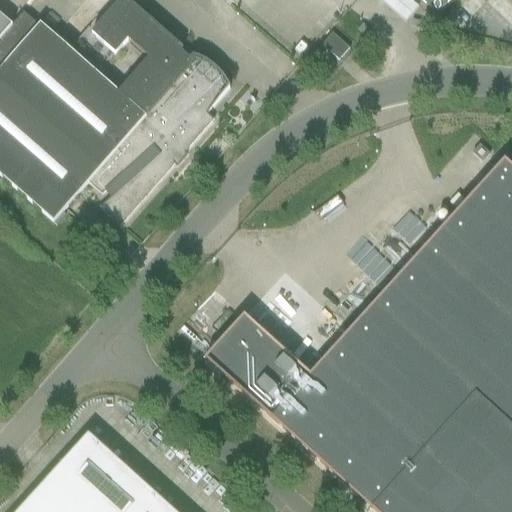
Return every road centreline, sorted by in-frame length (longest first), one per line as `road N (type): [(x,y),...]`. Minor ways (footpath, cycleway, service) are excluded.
road 1 (unclassified): [(97,348),(280,147),(332,115),(402,102),(511,103)]
road 2 (unclassified): [(284,511),(97,348)]
road 3 (unclassified): [(0,459),(97,348)]
